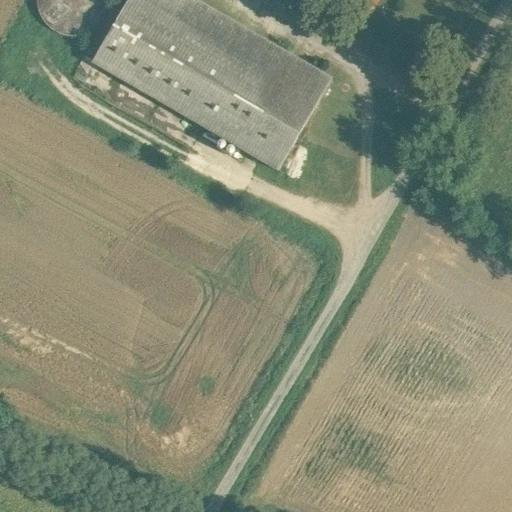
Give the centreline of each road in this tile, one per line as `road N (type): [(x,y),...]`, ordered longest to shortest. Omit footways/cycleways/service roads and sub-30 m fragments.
road 1 (unclassified): [(210,511),(511,0)]
road 2 (unclassified): [(115,511),(0,469)]
